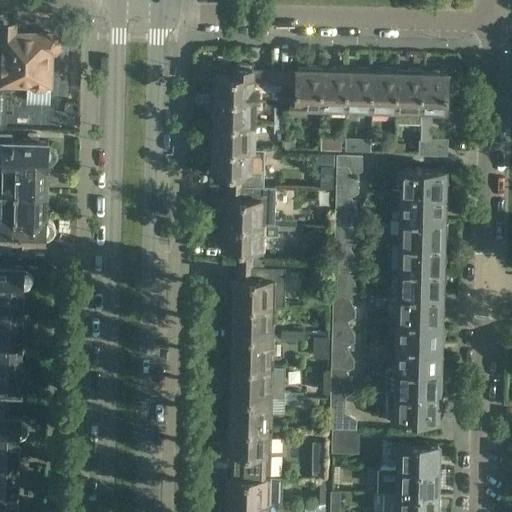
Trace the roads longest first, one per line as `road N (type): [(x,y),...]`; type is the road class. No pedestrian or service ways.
road 1 (secondary): [(117,4),(103,511)]
road 2 (secondary): [(143,511),(158,12)]
road 3 (residential): [(158,12),(486,24)]
road 4 (residential): [(483,288),(477,430)]
road 5 (residential): [(485,162),(483,288)]
